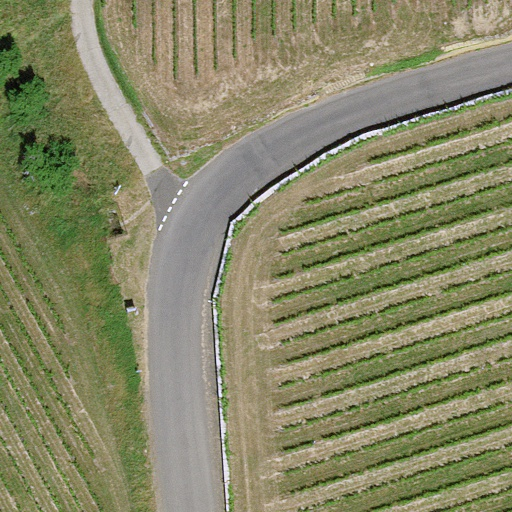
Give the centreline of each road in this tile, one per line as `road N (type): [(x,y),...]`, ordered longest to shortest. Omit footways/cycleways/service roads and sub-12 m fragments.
road 1 (tertiary): [(188,511),(178,292),(199,211),(257,150),(294,130),(511,61)]
road 2 (track): [(199,211),(171,191),(122,110),(89,48),(81,0)]
